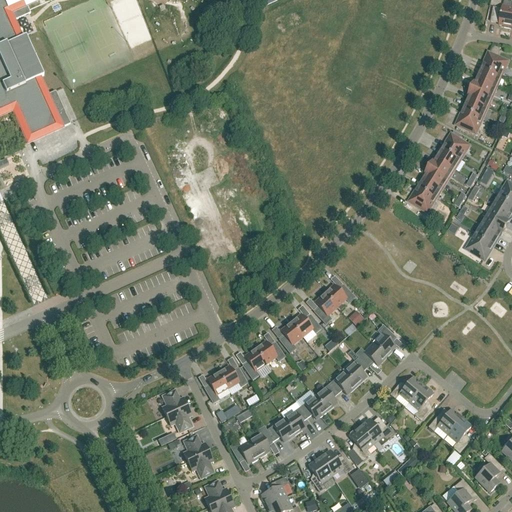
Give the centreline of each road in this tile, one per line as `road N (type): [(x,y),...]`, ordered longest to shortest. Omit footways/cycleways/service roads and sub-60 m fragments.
road 1 (unclassified): [(181,363),(253,319),(353,223),(430,110),(462,35)]
road 2 (residential): [(240,488),(336,427),(404,363),(420,365),(474,411),(499,408),(511,392)]
road 3 (residential): [(181,363),(240,488)]
